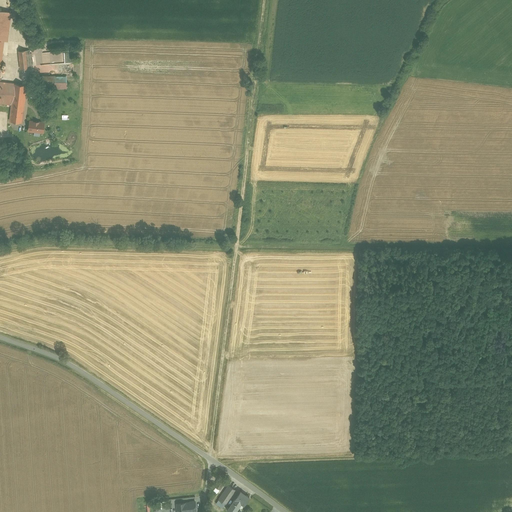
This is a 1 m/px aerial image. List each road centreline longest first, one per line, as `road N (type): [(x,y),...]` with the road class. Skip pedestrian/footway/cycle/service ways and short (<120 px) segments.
road 1 (track): [(0,249),(41,238),(511,249)]
road 2 (track): [(264,0),(211,460)]
road 3 (track): [(511,452),(223,469)]
road 4 (unclassified): [(0,338),(78,369),(211,460)]
